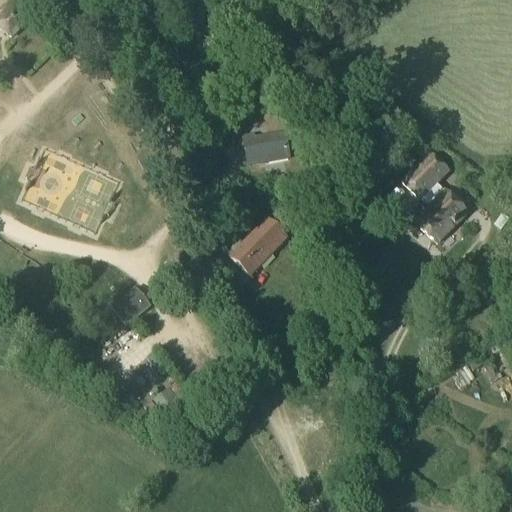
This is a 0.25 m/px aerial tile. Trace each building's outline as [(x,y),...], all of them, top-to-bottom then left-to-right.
[(0,19),(0,33),(12,44),(30,25),(11,9),(0,19)] [(246,173),(290,165),(284,136),(255,141),(254,137),(240,140),(246,173)] [(398,186),(419,206),(421,203),(436,188),(449,175),(428,155),(398,186)] [(437,248),(467,217),(436,188),(421,203),(429,211),(414,226),(437,248)] [(229,262),(249,282),(286,243),(266,224),(229,262)] [(163,268),(190,300),(205,287),(180,256),(163,268)] [(135,292),(109,312),(113,316),(124,330),(149,310),(135,292)] [(216,307),(229,323),(240,314),(227,299),(216,307)] [(491,383),(507,376),(502,364),(486,370),(491,383)] [(120,402),(134,394),(125,377),(110,386),(120,402)] [(195,412),(217,395),(207,382),(185,399),(195,412)]
